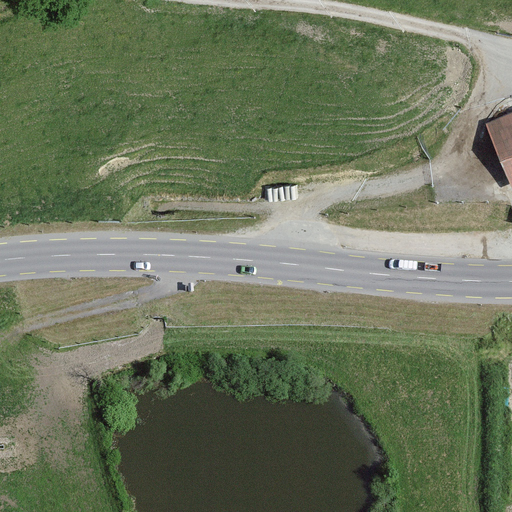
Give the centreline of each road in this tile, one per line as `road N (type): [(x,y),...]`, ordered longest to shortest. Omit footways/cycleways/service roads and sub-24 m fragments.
road 1 (secondary): [(0,257),(119,252),(511,278)]
road 2 (track): [(266,261),(291,216),(325,198),(440,167),(511,70)]
road 3 (track): [(511,56),(348,10),(228,0)]
road 4 (track): [(0,331),(238,259)]
